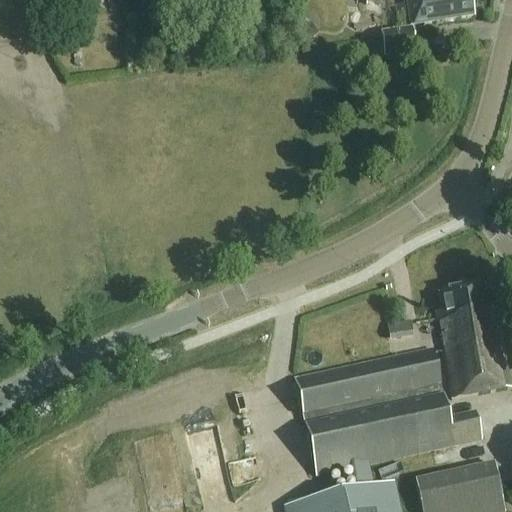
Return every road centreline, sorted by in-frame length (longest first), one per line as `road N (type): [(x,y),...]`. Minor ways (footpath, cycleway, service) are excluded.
road 1 (tertiary): [(0,400),(378,236),(456,181)]
road 2 (tertiary): [(456,181),(487,123),(511,25)]
